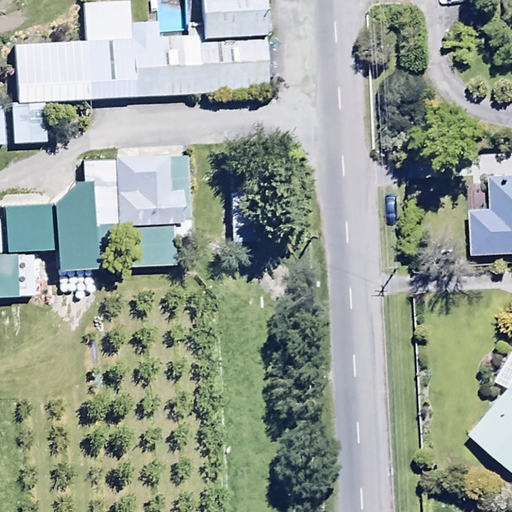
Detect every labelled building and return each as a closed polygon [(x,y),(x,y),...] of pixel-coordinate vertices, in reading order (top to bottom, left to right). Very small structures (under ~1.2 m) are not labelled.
[(78,41),(7,44),(9,104),(4,104),(6,144),(39,143),(37,102),(260,93),(254,0),(152,0),(153,21),(124,22),(123,0),(77,2),(78,41)] [(179,149),(116,150),(116,155),(105,155),(105,160),(75,161),(76,181),(69,181),(71,245),(166,243),(166,223),(174,223),(174,219),(180,219),(179,149)] [(464,211),(465,252),(511,250),(511,174),(486,175),(486,210),(464,211)] [(249,176),(224,176),(224,208),(216,208),(216,223),(249,223),(249,176)] [(0,254),(50,254),(49,199),(0,199),(0,254)] [(511,476),(511,344),(490,381),(503,389),(464,436),(511,476)]
